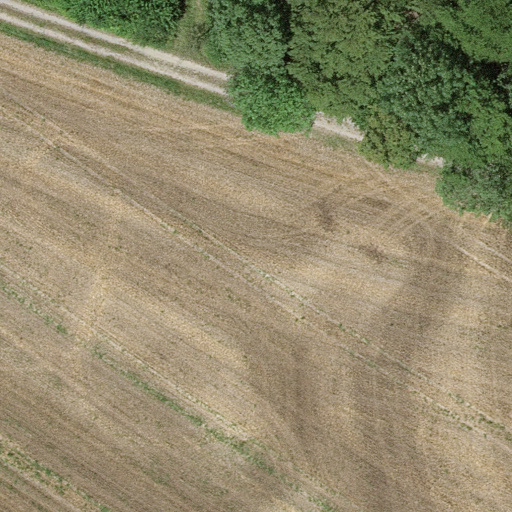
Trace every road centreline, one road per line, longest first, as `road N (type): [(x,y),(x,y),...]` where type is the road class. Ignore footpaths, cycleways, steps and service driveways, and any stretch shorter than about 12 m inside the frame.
road 1 (track): [(511,178),(435,160),(0,12)]
road 2 (track): [(476,0),(267,100)]
